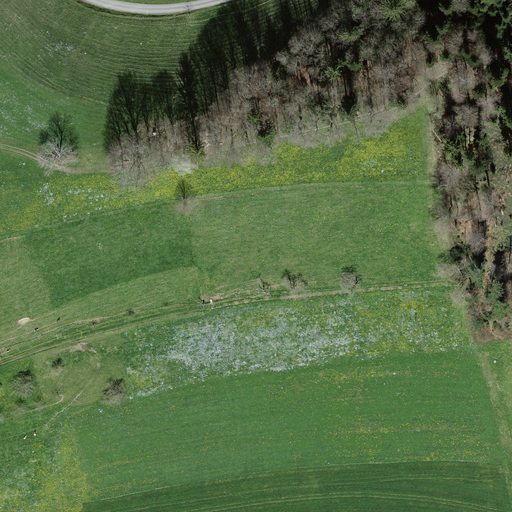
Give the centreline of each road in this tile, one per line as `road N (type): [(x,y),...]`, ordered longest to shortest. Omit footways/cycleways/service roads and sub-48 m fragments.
road 1 (track): [(511,47),(430,78),(399,101),(124,168),(74,168),(0,145)]
road 2 (track): [(511,281),(350,287),(210,305),(0,362)]
road 3 (track): [(342,0),(194,126),(87,154),(20,148)]
